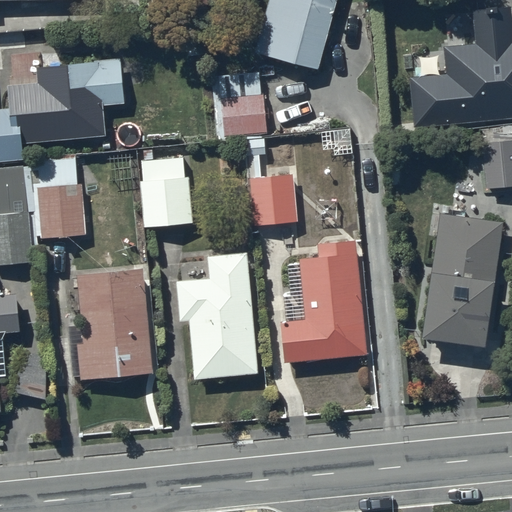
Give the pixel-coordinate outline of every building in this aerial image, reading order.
[(268,0),(253,54),(316,72),(336,0),(268,0)] [(448,77),(411,80),(415,129),(451,126),(452,132),(511,126),(511,6),(473,9),(476,44),(445,47),(448,77)] [(0,156),(23,155),(21,139),(105,132),(102,102),(123,100),(119,54),(36,60),(38,78),(7,80),(9,103),(0,103),(0,156)] [(264,130),(258,68),(211,73),(217,138),(263,134),(262,131),(264,130)] [(488,190),(511,188),(511,130),(483,133),(488,190)] [(267,143),(246,144),(247,159),(250,159),(253,228),(297,225),(295,177),(269,178),(267,143)] [(0,259),(33,258),(33,243),(39,243),(38,233),(86,230),(83,180),(78,180),(76,151),(82,151),(81,144),(29,147),(30,161),(0,163),(0,259)] [(143,177),(140,177),(143,223),(190,220),(188,173),(184,173),(183,154),(153,155),(152,147),(144,147),(144,156),(142,157),(143,177)] [(504,228),(441,219),(424,340),(487,349),(504,228)] [(282,327),(286,365),(368,356),(356,245),(321,249),(322,260),(300,263),(301,266),(286,268),(289,298),(284,298),(287,326),(282,327)] [(259,375),(248,253),(208,257),(210,279),(176,282),(180,323),(189,322),(193,366),(203,365),(205,380),(259,375)] [(153,375),(142,271),(77,278),(78,295),(74,295),(76,313),(80,313),(82,333),(69,334),(74,379),(81,379),(81,382),(153,375)] [(0,411),(1,411),(0,406),(0,377),(6,377),(2,340),(7,333),(21,331),(16,294),(0,295),(0,411)] [(24,346),(13,386),(43,394),(54,354),(24,346)]
